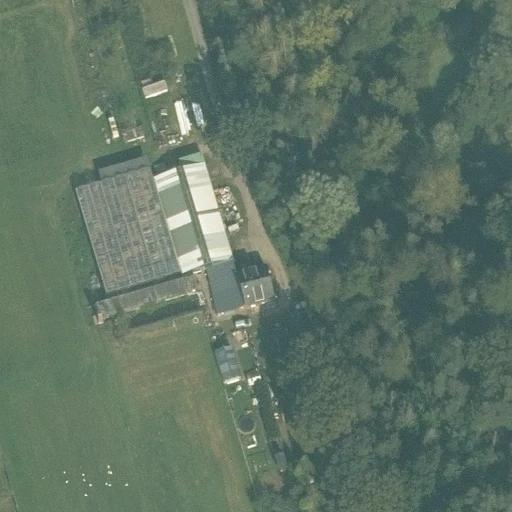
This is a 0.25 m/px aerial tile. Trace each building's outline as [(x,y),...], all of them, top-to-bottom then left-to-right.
[(204,166),(152,182),(181,276),(182,278),(211,269),(228,264),(233,263),(204,166)] [(149,172),(75,194),(106,298),(181,276),(152,182),(149,172)] [(211,269),(215,285),(232,280),(228,264),(211,269)] [(265,271),(236,278),(236,279),(240,292),(245,311),(273,303),(265,271)] [(240,292),(236,279),(232,280),(215,285),(223,316),(238,312),(233,294),(240,292)] [(118,299),(91,307),(96,327),(100,326),(99,321),(198,293),(194,280),(119,302),(118,299)] [(238,312),(245,311),(240,292),(233,294),(238,312)] [(290,388),(312,381),(297,333),(275,340),(290,388)] [(224,384),(240,379),(231,352),(215,357),(224,384)] [(312,381),(290,388),(295,407),(317,400),(312,381)]
